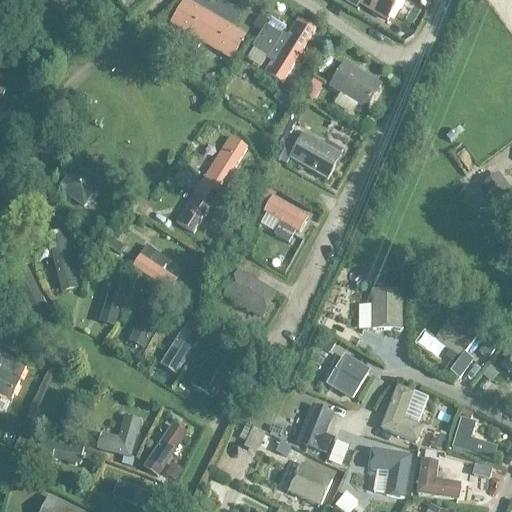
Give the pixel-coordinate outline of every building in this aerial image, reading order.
[(45,0),(47,1),(37,9),(50,26),(82,0),(45,0)] [(212,0),(188,0),(188,1),(187,0),(171,25),(233,61),(247,35),(235,28),(244,12),(224,0),(220,0),(218,3),(212,0)] [(342,0),(385,25),(397,0),(342,0)] [(283,34),(282,36),(267,26),(253,49),(268,58),(267,60),(271,63),(265,74),(283,85),(317,31),(298,19),(288,37),(283,34)] [(346,67),(332,90),(368,112),(382,89),(346,67)] [(308,73),(300,93),(317,99),(325,79),(308,73)] [(216,87),(216,76),(206,76),(206,87),(216,87)] [(292,97),(281,88),(273,98),(284,106),(292,97)] [(304,136),(291,161),(328,182),(341,158),(304,136)] [(230,140),(202,183),(181,171),(175,182),(195,194),(175,226),(194,238),(248,151),(230,140)] [(97,190),(102,184),(78,166),(60,190),(69,197),(71,195),(95,189),(97,190)] [(42,193),(50,178),(37,171),(29,187),(42,193)] [(480,189),(473,195),(485,212),(493,207),(504,221),(511,215),(511,193),(499,176),(480,189)] [(273,199),(274,199),(276,195),(266,189),(259,200),(269,205),(273,199)] [(401,194),(389,215),(401,222),(413,201),(401,194)] [(10,197),(0,201),(0,228),(20,220),(10,197)] [(269,205),(264,214),(281,225),(274,237),(289,245),(296,233),(299,236),(308,220),(273,199),(269,205)] [(102,238),(98,245),(105,249),(109,241),(102,238)] [(66,240),(49,243),(62,296),(79,292),(66,240)] [(113,241),(108,249),(120,257),(125,248),(113,241)] [(163,272),(169,262),(170,262),(147,247),(133,269),(170,295),(179,282),(175,280),(163,272)] [(91,252),(90,261),(100,262),(101,253),(91,252)] [(23,258),(16,261),(19,270),(26,268),(23,258)] [(249,267),(236,290),(271,310),(284,288),(249,267)] [(28,272),(12,280),(37,330),(53,323),(28,272)] [(398,290),(398,278),(387,277),(386,284),(389,287),(393,290),(398,290)] [(114,278),(100,325),(116,330),(130,283),(114,278)] [(140,280),(135,288),(145,294),(150,285),(140,280)] [(372,292),(372,333),(403,333),(403,293),(372,292)] [(152,296),(128,342),(145,351),(169,305),(152,296)] [(455,318),(437,342),(462,360),(479,336),(455,318)] [(187,325),(160,369),(177,379),(204,335),(201,334),(206,325),(198,320),(193,329),(187,325)] [(7,326),(0,340),(0,348),(12,355),(22,332),(7,326)] [(326,339),(322,346),(331,351),(336,344),(326,338),(326,339)] [(487,343),(481,352),(489,358),(496,349),(487,343)] [(511,349),(503,359),(511,368),(511,349)] [(199,378),(193,387),(196,388),(206,394),(210,389),(226,362),(213,354),(210,359),(199,378)] [(0,395),(13,401),(27,371),(28,368),(0,355),(0,395)] [(344,359),(328,385),(353,401),(370,374),(344,359)] [(491,368),(483,377),(491,384),(499,375),(491,368)] [(399,389),(383,431),(417,444),(423,429),(403,421),(413,395),(399,389)] [(313,406),(297,446),(320,455),(320,454),(328,457),(335,439),(327,436),(335,415),(313,406)] [(102,436),(97,453),(123,461),(122,466),(132,469),(134,462),(132,461),(142,424),(125,420),(119,440),(102,436)] [(461,421),(452,450),(494,463),(498,450),(471,441),(476,426),(461,421)] [(269,434),(280,438),(283,431),(272,427),(269,434)] [(173,428),(145,469),(159,480),(188,437),(173,428)] [(264,437),(252,430),(243,449),(255,455),(264,437)] [(436,433),(432,446),(442,450),(447,437),(436,433)] [(41,446),(39,460),(43,462),(42,467),(51,469),(52,463),(81,468),(83,453),(41,446)] [(281,446),(278,453),(287,457),(290,450),(281,446)] [(374,453),(371,470),(391,473),(387,496),(404,499),(411,459),(374,453)] [(420,476),(417,496),(459,502),(462,486),(437,482),(439,465),(422,462),(420,476)] [(182,471),(173,465),(167,476),(176,481),(182,471)] [(302,466),(289,494),(321,510),(334,481),(302,466)] [(492,473),(476,468),(473,478),(489,483),(492,473)] [(117,482),(113,498),(154,507),(156,491),(117,482)] [(76,490),(73,498),(85,503),(88,495),(76,490)] [(349,511),(358,504),(349,493),(340,501),(349,511)] [(75,511),(50,500),(43,511),(75,511)]
